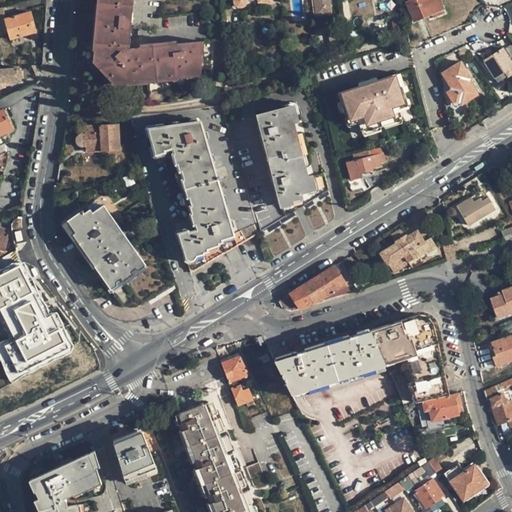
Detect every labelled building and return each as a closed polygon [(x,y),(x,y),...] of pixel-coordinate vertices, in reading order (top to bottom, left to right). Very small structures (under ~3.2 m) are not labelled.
[(133,0),(101,0),(96,60),(117,82),(201,73),(202,42),(129,49),(133,8),(133,0)] [(431,14),(442,9),(438,0),(412,0),(406,3),(414,21),(431,14)] [(331,13),(330,5),(316,7),(317,14),(331,13)] [(3,8),(0,8),(0,35),(8,33),(11,40),(30,34),(32,39),(38,38),(31,12),(5,19),(4,17),(5,16),(3,8)] [(444,13),(442,9),(431,14),(433,18),(444,13)] [(343,45),(341,33),(329,34),(330,47),(343,45)] [(498,40),(503,49),(503,48),(504,50),(506,49),(511,45),(505,36),(498,40)] [(511,65),(511,62),(504,50),(503,48),(503,49),(484,61),(494,77),(504,71),(511,65)] [(470,78),(460,62),(442,73),(452,89),(447,92),(452,101),(454,103),(456,104),(458,103),(460,101),(461,104),(477,95),(468,80),(470,78)] [(0,89),(3,88),(2,83),(20,82),(20,69),(0,70),(0,89)] [(358,87),(337,93),(346,119),(355,116),(360,131),(402,116),(397,102),(406,99),(397,73),(377,80),(378,81),(358,88),(358,87)] [(413,119),(406,99),(397,102),(402,116),(360,131),(355,116),(346,119),(353,139),(413,119)] [(256,214),(261,232),(286,216),(329,191),(325,174),(308,177),(294,124),(298,123),(294,106),(257,116),(281,207),(256,214)] [(3,110),(0,111),(0,135),(12,130),(3,110)] [(194,271),(258,234),(254,225),(232,234),(200,123),(150,130),(157,153),(164,151),(164,150),(174,147),(176,154),(174,155),(177,164),(179,163),(181,171),(183,171),(185,181),(184,181),(188,196),(190,196),(193,207),(191,207),(194,214),(192,215),(194,224),(196,223),(199,232),(187,235),(187,233),(180,235),(190,269),(191,271),(192,272),(194,271)] [(77,142),(77,144),(78,145),(81,147),(87,147),(87,153),(120,151),(118,125),(86,127),(86,135),(82,135),(79,136),(78,137),(77,140),(77,142)] [(0,156),(5,154),(6,157),(0,159),(0,169),(5,171),(10,157),(9,154),(9,152),(11,144),(3,146),(0,146),(0,156)] [(371,190),(380,185),(372,171),(372,168),(381,166),(380,163),(385,162),(383,153),(369,156),(368,151),(353,155),(354,160),(347,163),(351,180),(363,177),(371,190)] [(455,206),(458,210),(473,201),(470,196),(455,206)] [(480,197),(473,201),(458,210),(467,226),(495,209),(488,196),(481,200),(480,197)] [(511,201),(509,202),(511,208),(511,226),(502,231),(505,241),(511,238),(511,201)] [(146,266),(104,206),(93,213),(90,210),(85,214),(83,211),(68,222),(76,233),(72,235),(122,305),(129,308),(139,306),(174,285),(157,258),(146,266)] [(416,224),(420,230),(430,227),(426,218),(423,210),(413,216),(413,218),(408,220),(412,227),(416,224)] [(432,232),(430,227),(420,230),(418,231),(418,233),(421,236),(432,232)] [(0,256),(4,255),(9,234),(8,230),(0,228),(0,229),(0,256)] [(405,234),(404,232),(402,228),(391,234),(395,241),(405,234)] [(407,233),(405,234),(395,241),(396,242),(380,252),(388,266),(390,265),(394,272),(410,262),(420,256),(421,255),(410,238),(416,234),(414,231),(408,234),(407,233)] [(421,236),(418,233),(416,234),(410,238),(421,255),(426,252),(428,253),(437,247),(431,237),(424,242),(421,236)] [(447,260),(456,257),(453,243),(443,246),(447,260)] [(11,253),(13,261),(25,258),(24,253),(21,254),(19,246),(14,247),(11,253)] [(423,261),(420,256),(410,262),(413,267),(423,261)] [(0,310),(1,310),(13,304),(13,303),(22,297),(18,287),(21,286),(30,279),(25,258),(13,261),(0,264),(0,268),(1,275),(0,275),(0,310)] [(300,308),(318,302),(334,293),(335,294),(348,286),(334,265),(290,292),(300,308)] [(511,287),(503,291),(504,295),(499,296),(492,299),(499,318),(511,313),(511,287)] [(73,336),(67,326),(63,329),(60,324),(58,325),(50,309),(57,306),(50,289),(39,294),(47,310),(44,312),(44,313),(41,315),(32,297),(2,313),(6,321),(0,324),(0,343),(1,351),(3,359),(18,351),(18,352),(25,348),(24,345),(29,342),(33,347),(37,344),(35,339),(38,337),(42,342),(43,342),(45,345),(59,337),(62,342),(73,336)] [(415,316),(371,330),(385,362),(409,354),(419,402),(422,401),(450,394),(435,330),(415,316)] [(385,362),(371,330),(274,360),(291,394),(386,365),(385,362)] [(511,361),(511,335),(492,343),(495,350),(497,356),(494,357),(498,367),(511,361)] [(215,348),(216,349),(220,361),(230,357),(226,348),(224,349),(223,346),(215,348)] [(409,354),(385,362),(386,365),(386,366),(406,360),(415,403),(419,402),(409,354)] [(230,359),(221,363),(228,381),(247,374),(240,356),(230,359)] [(511,385),(510,379),(484,391),(487,401),(490,401),(499,424),(509,421),(511,427),(511,426),(511,398),(510,393),(505,394),(504,388),(511,385)] [(252,383),(242,388),(247,402),(248,405),(258,401),(252,383)] [(241,386),(231,389),(238,406),(242,404),(247,402),(242,388),(241,386)] [(450,394),(422,401),(429,429),(452,424),(451,417),(460,416),(457,405),(462,404),(460,392),(450,394)] [(204,404),(180,413),(175,415),(176,419),(179,425),(181,430),(193,463),(195,468),(206,497),(208,502),(211,511),(254,511),(252,508),(251,504),(248,505),(243,493),(238,480),(236,474),(234,468),(231,462),(227,451),(222,437),(220,432),(215,420),(213,415),(209,405),(208,402),(204,404)] [(179,411),(180,413),(204,404),(203,402),(179,411)] [(214,403),(209,405),(213,415),(218,413),(214,403)] [(238,406),(245,425),(250,423),(242,404),(238,406)] [(220,418),(215,420),(220,432),(225,431),(220,418)] [(191,464),(193,463),(181,430),(179,431),(191,464)] [(113,442),(125,479),(156,467),(142,431),(113,442)] [(226,435),(222,437),(227,451),(232,449),(226,435)] [(65,497),(72,494),(100,481),(95,468),(98,467),(91,452),(30,479),(43,507),(44,511),(77,511),(76,504),(67,506),(67,501),(65,497)] [(446,455),(444,452),(435,457),(438,461),(446,455)] [(435,457),(429,461),(436,471),(441,467),(438,461),(435,457)] [(436,472),(436,471),(429,461),(428,462),(399,482),(405,490),(415,484),(412,480),(425,470),(429,476),(436,472)] [(246,467),(251,480),(264,474),(259,462),(246,467)] [(445,473),(463,501),(488,484),(480,471),(483,469),(478,463),(475,465),(474,464),(464,471),(459,464),(445,473)] [(204,498),(206,497),(195,468),(193,469),(204,498)] [(243,493),(249,491),(244,478),(238,480),(243,493)] [(415,491),(425,508),(444,496),(433,479),(415,491)] [(391,499),(405,490),(399,482),(386,491),(390,497),(391,499)] [(253,503),(249,491),(243,493),(248,505),(251,504),(253,503)] [(386,491),(370,501),(374,507),(390,497),(386,491)] [(385,510),(386,511),(413,511),(404,497),(385,510)] [(425,511),(431,511),(445,504),(443,499),(424,510),(425,511)] [(371,511),(373,511),(376,509),(374,507),(370,501),(354,511),(371,511)]
